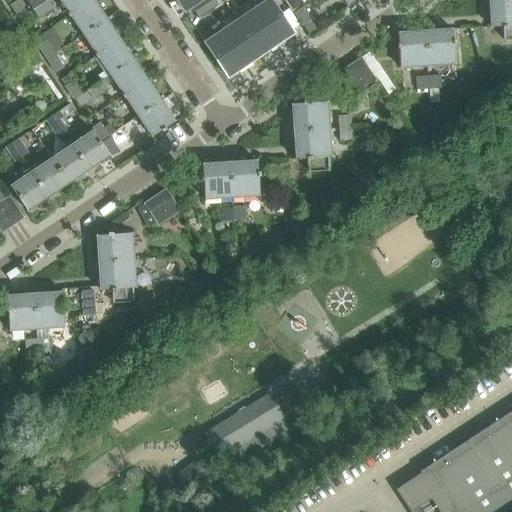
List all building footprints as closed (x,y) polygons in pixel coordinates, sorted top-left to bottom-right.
[(17,0),(10,5),(19,18),(26,13),(17,0)] [(30,0),(27,2),(32,9),(46,0),(30,0)] [(46,0),(32,9),(37,17),(52,7),(46,0)] [(59,0),(69,15),(90,0),(59,0)] [(92,0),(90,0),(69,15),(83,35),(105,20),(92,0)] [(175,0),(183,12),(200,0),(175,0)] [(214,0),(211,0),(204,5),(208,12),(218,5),(214,0)] [(270,0),(266,0),(253,9),(276,45),(293,33),(270,0)] [(302,0),(285,0),(292,10),(304,2),(302,0)] [(511,0),(488,0),(490,27),(502,26),(502,28),(503,40),(511,39),(511,0)] [(204,5),(194,12),(198,18),(208,12),(204,5)] [(302,7),(294,13),(303,26),(311,21),(302,7)] [(253,9),(237,20),(260,55),(276,45),(253,9)] [(105,20),(83,35),(96,55),(119,40),(105,20)] [(237,20),(221,31),(244,66),(260,55),(237,20)] [(453,45),(454,45),(454,41),(453,41),(452,29),(425,31),(427,66),(454,65),(453,45)] [(221,31),(204,42),(228,77),(244,66),(221,31)] [(397,33),(398,45),(396,45),(397,48),(398,48),(400,68),(427,66),(425,31),(397,33)] [(119,40),(96,55),(110,76),(133,60),(119,40)] [(45,41),(37,46),(46,59),(54,54),(45,41)] [(63,68),(54,54),(46,59),(56,73),(63,68)] [(350,65),(364,86),(374,79),(375,79),(361,58),(360,58),(360,59),(350,65)] [(133,60),(110,76),(124,96),(146,81),(133,60)] [(349,66),(339,73),(339,72),(338,73),(353,94),(354,93),(353,93),(363,86),(363,87),(364,86),(350,65),(349,66)] [(428,77),(428,88),(440,88),(439,76),(428,77)] [(428,77),(415,77),(416,89),(428,88),(428,77)] [(72,81),(64,86),(73,100),(81,94),(72,81)] [(101,81),(87,91),(92,98),(106,89),(101,81)] [(146,81),(124,96),(137,116),(160,101),(146,81)] [(160,101),(137,116),(151,137),(161,130),(162,131),(165,129),(164,128),(174,121),(160,101)] [(303,103),(291,104),(293,131),(328,129),(327,102),(307,103),(307,102),(303,102),(303,103)] [(58,112),(53,115),(62,130),(68,126),(58,112)] [(53,115),(46,120),(55,134),(62,130),(53,115)] [(350,116),(338,116),(339,128),(351,128),(350,116)] [(100,122),(92,128),(101,141),(109,136),(100,122)] [(351,128),(339,128),(339,140),(351,140),(351,128)] [(328,129),(293,131),(295,159),(307,158),(307,160),(308,171),(329,170),(328,157),(330,156),(328,129)] [(92,130),(72,144),(89,169),(109,155),(92,130)] [(18,139),(11,143),(21,157),(27,153),(18,139)] [(11,143),(5,147),(15,161),(21,157),(11,143)] [(72,144),(51,158),(68,183),(89,169),(72,144)] [(51,158),(31,172),(47,197),(68,183),(51,158)] [(256,161),(229,163),(231,198),(259,196),(257,176),(259,176),(259,172),(257,172),(256,161)] [(229,163),(202,164),(203,176),(201,176),(201,180),(203,180),(204,200),(231,198),(229,163)] [(31,172),(10,186),(27,211),(47,197),(31,172)] [(179,211),(180,210),(165,189),(165,190),(155,197),(155,196),(154,197),(169,218),(169,217),(178,211),(179,211)] [(8,197),(0,203),(0,206),(12,225),(13,225),(12,225),(18,221),(23,218),(9,197),(8,197)] [(144,204),(143,204),(157,225),(158,225),(158,224),(168,218),(169,218),(154,197),(144,204)] [(12,225),(0,206),(0,230),(1,233),(2,232),(12,225)] [(232,208),(233,220),(245,219),(244,207),(232,208)] [(232,208),(220,209),(221,221),(233,220),(232,208)] [(111,233),(108,233),(108,235),(96,236),(98,263),(133,261),(131,233),(112,234),(111,233)] [(133,288),(135,288),(133,261),(98,263),(99,290),(111,289),(112,291),(113,303),(134,301),(133,288)] [(93,291),(80,292),(82,316),(95,315),(93,291)] [(34,294),(36,329),(63,327),(62,308),(64,308),(63,304),(62,304),(61,292),(34,294)] [(7,307),(6,308),(6,311),(7,311),(9,331),(36,329),(34,294),(6,296),(7,307)] [(37,339),(25,340),(26,352),(38,351),(37,339)] [(37,339),(38,351),(50,351),(49,339),(37,339)] [(258,449),(290,429),(269,394),(204,433),(223,464),(256,444),(258,449)] [(511,511),(511,410),(419,472),(446,511),(511,511)] [(186,468),(175,476),(186,491),(197,483),(186,468)]
